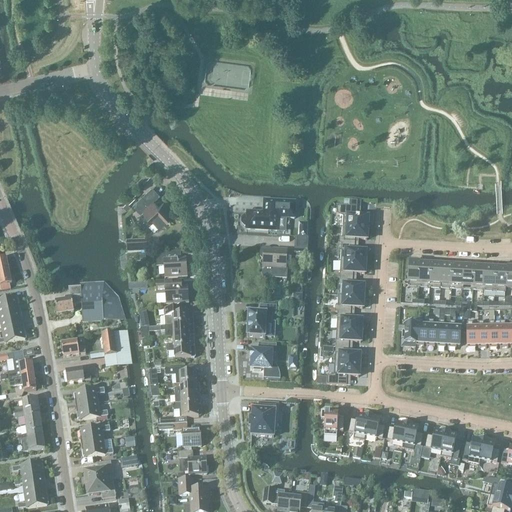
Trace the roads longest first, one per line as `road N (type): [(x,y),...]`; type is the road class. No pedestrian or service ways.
road 1 (tertiary): [(221,391),(208,227),(187,185),(104,92),(95,67)]
road 2 (residential): [(70,511),(38,302),(0,204)]
road 3 (residential): [(221,391),(376,400)]
road 4 (residential): [(376,400),(511,428)]
road 5 (residential): [(376,361),(511,365)]
road 6 (residential): [(384,243),(511,248)]
road 7 (tertiary): [(243,511),(231,484),(221,391)]
